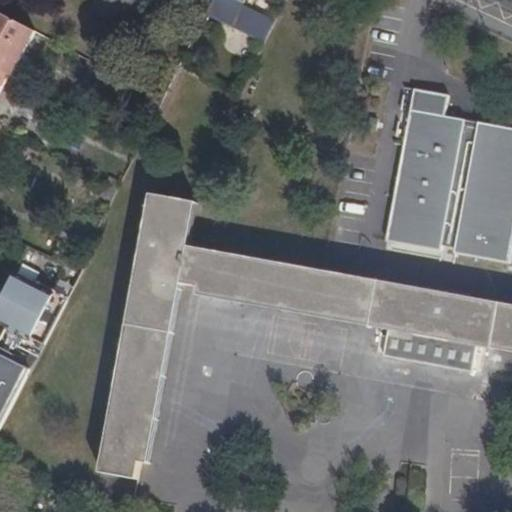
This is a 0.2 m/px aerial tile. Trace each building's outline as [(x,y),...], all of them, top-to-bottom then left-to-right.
[(0,0),(0,11),(163,98),(180,65),(212,0),(0,0)] [(213,0),(206,13),(226,24),(238,0),(213,0)] [(241,0),(238,0),(226,24),(232,27),(245,2),(241,0)] [(245,2),(232,27),(264,43),(276,18),(245,2)] [(0,67),(10,72),(13,74),(36,31),(0,12),(0,67)] [(0,90),(10,72),(0,67),(0,90)] [(412,109),(447,115),(451,95),(416,88),(412,109)] [(466,118),(447,115),(412,109),(388,241),(442,251),(442,245),(456,248),(456,254),(511,265),(511,262),(511,126),(480,121),(479,128),(465,125),(466,118)] [(197,202),(151,194),(102,473),(140,480),(143,464),(151,465),(183,285),(200,288),(199,296),(390,332),(385,358),(473,375),(479,348),(511,353),(511,306),(189,246),(197,202)] [(14,273),(0,301),(0,336),(37,355),(63,304),(66,299),(14,273)] [(0,427),(23,383),(0,370),(0,427)]
